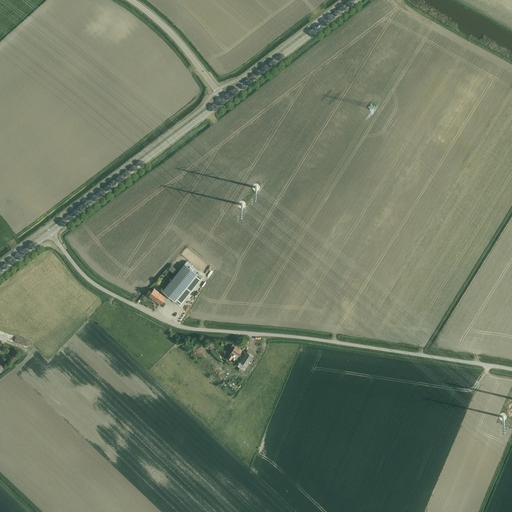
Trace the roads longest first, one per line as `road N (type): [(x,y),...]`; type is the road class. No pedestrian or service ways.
road 1 (unclassified): [(511,369),(175,325),(94,285),(50,232)]
road 2 (tertiary): [(50,232),(224,100)]
road 3 (tertiary): [(224,100),(357,0)]
road 4 (unclassified): [(224,100),(187,51),(129,0)]
